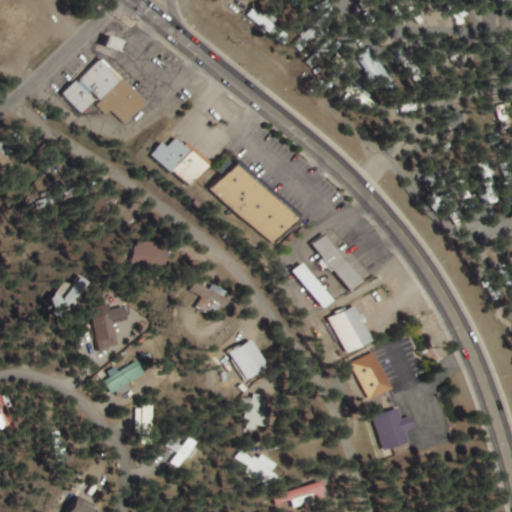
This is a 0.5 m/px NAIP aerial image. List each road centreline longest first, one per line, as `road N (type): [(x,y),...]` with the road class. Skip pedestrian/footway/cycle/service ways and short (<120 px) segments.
road 1 (primary): [(511,459),(492,392),(401,230),(348,173),(138,0)]
road 2 (tertiary): [(375,511),(343,419),(289,330),(227,254),(0,89)]
road 3 (residential): [(119,511),(126,498),(122,442),(91,406),(38,375),(0,378)]
road 4 (tertiary): [(108,0),(0,109)]
